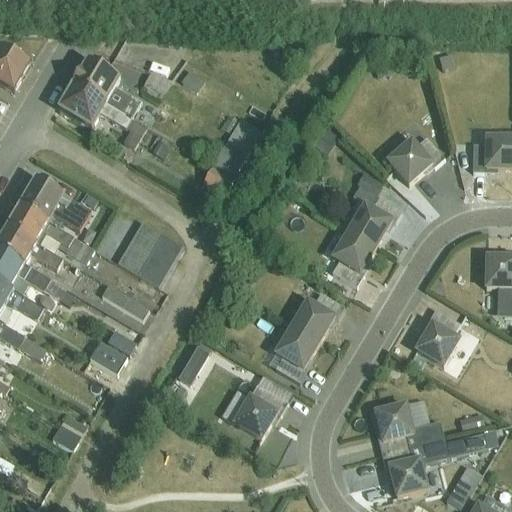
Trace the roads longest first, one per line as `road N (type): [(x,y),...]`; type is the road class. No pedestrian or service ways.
road 1 (unclassified): [(25,128),(204,236),(208,257),(61,511)]
road 2 (residential): [(343,511),(321,464),(329,416),(436,239),(457,224),(511,217)]
